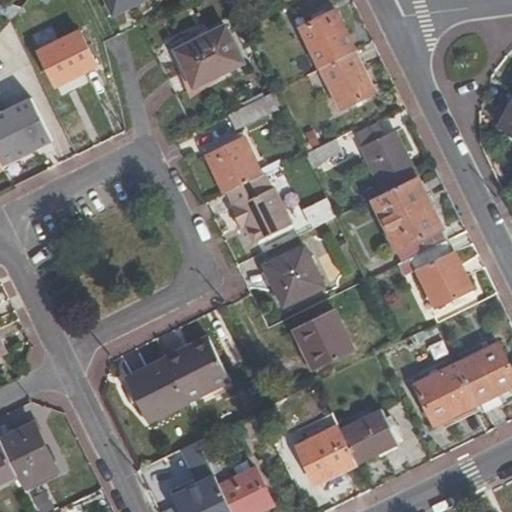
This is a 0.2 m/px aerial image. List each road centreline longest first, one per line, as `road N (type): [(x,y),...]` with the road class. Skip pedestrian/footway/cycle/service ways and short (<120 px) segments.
road 1 (residential): [(0,225),(119,166),(136,167),(163,187),(196,254),(194,285),(181,297),(59,355)]
road 2 (residential): [(389,19),(511,267)]
road 3 (residential): [(59,355),(136,511)]
road 4 (residential): [(0,236),(59,355)]
road 5 (residential): [(393,511),(511,453)]
road 6 (residential): [(389,19),(511,4)]
